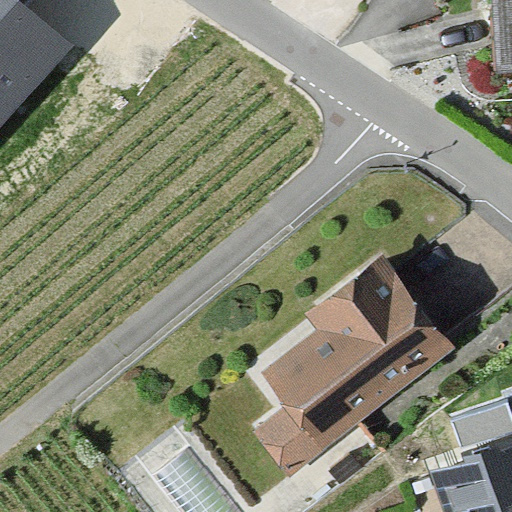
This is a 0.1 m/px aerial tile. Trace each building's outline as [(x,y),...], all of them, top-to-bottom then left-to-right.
[(50,0),(0,0),(0,108),(77,24),(50,0)] [(511,0),(503,0),(511,113),(511,112),(511,0)] [(321,325),(267,365),(292,398),(259,422),(289,463),(452,343),(383,251),(312,304),(321,325)] [(511,421),(507,404),(451,421),(459,446),(511,429),(511,421)] [(511,511),(511,442),(432,470),(442,499),(419,507),(421,511),(511,511)]
